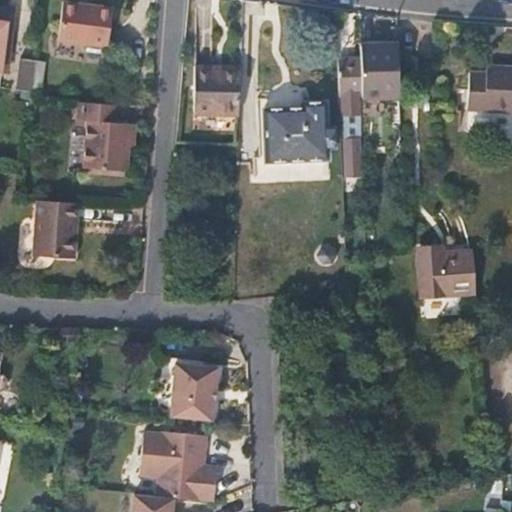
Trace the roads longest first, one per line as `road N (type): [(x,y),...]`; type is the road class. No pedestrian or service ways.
road 1 (residential): [(144,311),(170,0)]
road 2 (residential): [(144,311),(253,322),(265,505)]
road 3 (residential): [(0,306),(144,311)]
